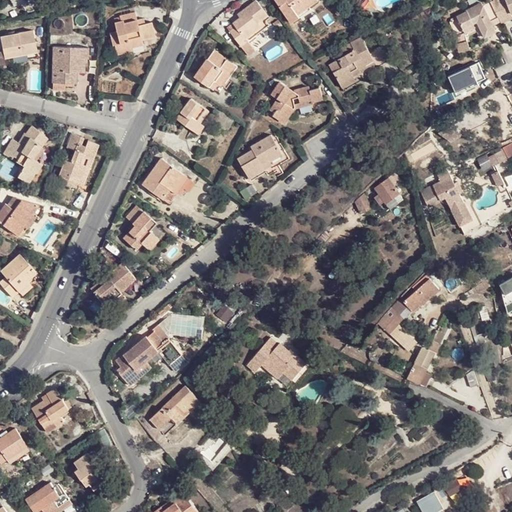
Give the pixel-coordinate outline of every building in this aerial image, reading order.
[(276,0),(292,24),(301,19),(299,16),(321,1),(320,0),(276,0)] [(511,0),(509,0),(496,5),(504,20),(505,24),(511,20),(511,0)] [(246,15),(240,18),(234,23),(237,27),(231,31),(244,47),(251,42),(272,28),(266,20),(270,17),(257,1),(243,11),(246,15)] [(504,20),(496,5),(487,9),(469,17),(467,13),(461,16),(468,31),(474,28),(476,34),(479,40),(486,36),(488,40),(498,36),(495,28),(493,25),(504,20)] [(485,5),(467,13),(469,17),(487,9),(485,5)] [(110,32),(116,46),(131,41),(132,46),(143,44),(141,40),(156,36),(152,23),(146,25),(139,27),(136,16),(135,13),(121,17),(122,21),(116,22),(118,31),(110,32)] [(143,14),(136,16),(139,27),(146,25),(143,14)] [(32,28),(0,33),(0,37),(2,50),(3,55),(35,50),(32,28)] [(471,36),(476,34),(474,28),(468,31),(471,36)] [(471,36),(468,31),(459,35),(462,41),(471,36)] [(329,65),(340,82),(351,75),(349,72),(371,59),(368,54),(359,39),(350,45),(353,50),(329,65)] [(131,41),(116,46),(117,54),(133,50),(132,46),(131,41)] [(469,41),(459,44),(461,52),(471,50),(469,41)] [(251,42),(244,47),(250,57),(259,52),(251,42)] [(371,59),(377,69),(392,60),(383,45),(368,54),(371,59)] [(75,61),(82,61),(87,62),(88,50),(54,49),(52,84),(74,86),(74,75),(75,61)] [(35,50),(3,55),(4,61),(36,56),(35,50)] [(214,50),(196,76),(220,91),(236,65),(214,50)] [(351,75),(340,82),(346,93),(358,87),(351,75)] [(289,123),(299,108),(296,104),(305,100),(307,105),(326,98),(322,87),(312,90),(309,85),(300,88),(298,91),(282,80),(274,93),(280,99),(273,109),(278,112),(276,116),(289,123)] [(176,119),(191,130),(197,121),(199,122),(208,110),(191,98),(176,119)] [(197,121),(191,130),(197,135),(204,126),(199,122),(197,121)] [(44,162),(39,160),(35,158),(40,148),(48,138),(31,127),(23,139),(20,147),(12,144),(6,158),(14,162),(15,160),(18,161),(19,164),(27,167),(22,179),(32,183),(36,171),(40,172),(44,162)] [(59,170),(71,174),(72,170),(81,173),(85,159),(90,162),(98,142),(96,139),(88,136),(86,141),(81,139),(84,133),(73,130),(67,144),(74,147),(71,153),(66,151),(59,170)] [(241,158),(252,179),(261,173),(263,177),(293,160),(277,132),(255,145),(257,150),(241,158)] [(35,158),(39,160),(44,150),(40,148),(35,158)] [(504,149),(489,156),(494,166),(508,158),(504,149)] [(164,157),(144,184),(165,199),(173,189),(180,193),(192,178),(164,157)] [(72,170),(71,174),(84,179),(90,162),(85,159),(81,173),(72,170)] [(469,212),(449,171),(439,175),(441,178),(420,188),(428,203),(446,195),(457,218),(469,212)] [(499,186),(505,183),(499,171),(493,174),(499,186)] [(261,173),(252,179),(254,182),(263,177),(261,173)] [(390,178),(377,188),(388,203),(401,193),(398,190),(400,188),(397,183),(396,185),(390,178)] [(0,205),(0,220),(15,233),(25,222),(30,224),(37,216),(42,202),(10,194),(0,205)] [(366,194),(357,202),(362,212),(371,205),(366,194)] [(124,240),(135,249),(140,242),(145,245),(155,231),(161,223),(137,205),(128,218),(136,223),(124,240)] [(457,218),(459,223),(472,217),(469,212),(457,218)] [(25,222),(15,233),(18,236),(30,224),(25,222)] [(155,231),(145,245),(152,251),(163,236),(155,231)] [(325,231),(316,240),(324,246),(333,236),(325,231)] [(140,242),(135,249),(139,252),(145,245),(140,242)] [(23,256),(3,273),(8,279),(2,285),(14,300),(31,287),(29,283),(39,275),(23,256)] [(110,286),(98,296),(109,309),(126,294),(124,291),(137,279),(125,266),(107,282),(110,286)] [(415,291),(404,300),(414,312),(440,289),(427,275),(413,288),(415,291)] [(78,294),(75,300),(78,303),(92,290),(84,281),(78,294)] [(94,292),(98,296),(110,286),(107,282),(94,292)] [(511,282),(498,291),(510,310),(511,308),(511,282)] [(126,294),(109,309),(114,314),(130,299),(126,294)] [(486,306),(479,309),(484,322),(491,320),(486,306)] [(393,308),(380,323),(391,334),(402,344),(409,337),(398,326),(405,319),(393,308)] [(128,352),(119,359),(125,366),(121,370),(133,385),(156,367),(155,367),(151,361),(164,350),(169,356),(176,366),(189,356),(165,325),(150,338),(149,337),(134,348),(138,352),(131,357),(128,352)] [(272,338),(266,345),(274,352),(280,345),(272,338)] [(274,352),(266,362),(281,375),(288,368),(294,373),(305,360),(291,348),(290,350),(281,343),(280,345),(274,352)] [(258,371),(274,352),(266,345),(250,365),(258,371)] [(424,347),(408,378),(420,384),(425,375),(437,353),(430,349),(424,347)] [(134,348),(128,352),(131,357),(138,352),(134,348)] [(164,350),(151,361),(155,367),(169,356),(164,350)] [(370,354),(369,357),(378,362),(381,359),(370,354)] [(474,370),(467,375),(472,389),(480,385),(474,370)] [(420,384),(426,387),(431,378),(425,375),(420,384)] [(149,422),(155,429),(199,392),(192,385),(161,409),(163,411),(149,422)] [(273,385),(268,392),(277,399),(282,392),(273,385)] [(32,408),(43,423),(56,413),(68,406),(55,388),(46,394),(49,396),(32,408)] [(199,392),(155,429),(158,433),(175,419),(179,424),(192,414),(208,400),(199,392)] [(268,392),(256,407),(267,415),(278,400),(277,399),(268,392)] [(196,419),(213,406),(208,400),(192,414),(196,419)] [(142,414),(149,422),(163,411),(161,409),(155,402),(142,414)] [(56,413),(43,423),(45,427),(59,417),(56,413)] [(19,425),(0,439),(3,444),(0,446),(0,453),(6,462),(32,443),(19,425)] [(91,482),(95,488),(109,477),(101,466),(100,467),(89,452),(76,461),(81,466),(76,470),(86,485),(91,482)] [(109,477),(95,488),(99,493),(112,483),(109,477)] [(44,507),(46,511),(51,511),(72,498),(61,482),(55,486),(51,481),(27,497),(36,511),(44,507)] [(421,511),(431,511),(443,507),(436,490),(416,499),(421,511)] [(168,509),(166,505),(155,511),(197,511),(202,509),(188,492),(177,500),(178,502),(168,509)] [(72,498),(51,511),(60,511),(75,502),(72,498)] [(175,498),(166,505),(168,509),(178,502),(177,500),(175,498)]
